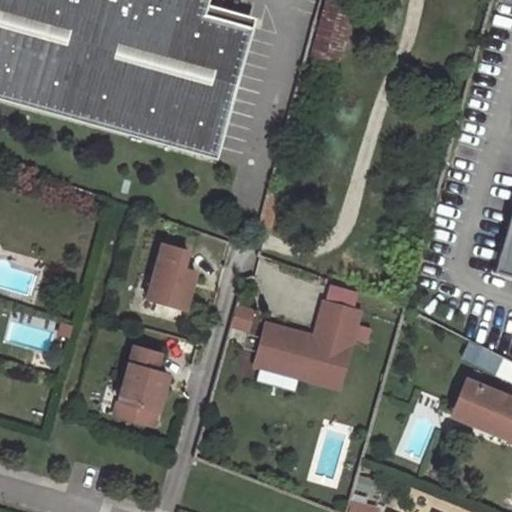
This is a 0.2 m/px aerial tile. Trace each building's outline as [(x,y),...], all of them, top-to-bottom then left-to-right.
[(0,0),(0,100),(219,160),(255,28),(206,15),(210,0),(0,0)] [(511,217),(496,273),(511,277),(511,217)] [(191,246),(165,239),(150,294),(188,305),(198,267),(186,264),(191,246)] [(268,324),(256,366),(341,389),(362,312),(326,302),(316,338),(268,324)] [(162,352),(136,345),(120,402),(159,413),(169,374),(157,370),(162,352)] [(486,432),(511,441),(511,399),(469,382),(458,409),(491,422),(486,432)] [(454,418),(486,432),(491,422),(458,409),(454,418)]
